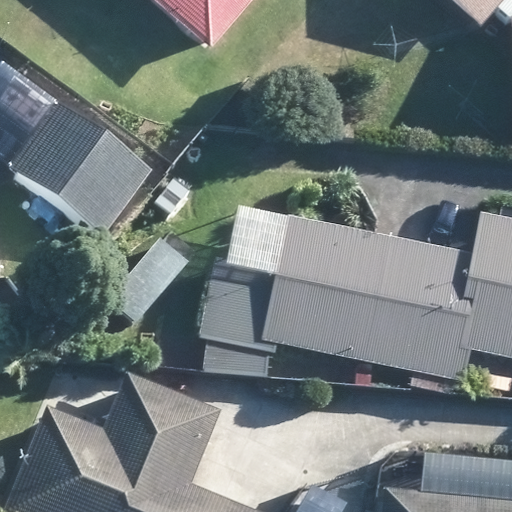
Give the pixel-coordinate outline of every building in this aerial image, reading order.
[(142,0),(206,53),(252,0),(142,0)] [(511,0),(441,0),(470,26),(477,32),(496,10),(508,20),(511,18),(511,0)] [(81,226),(86,229),(100,239),(149,172),(56,105),(7,173),(81,226)] [(511,224),(483,218),(477,217),(468,258),(379,239),(283,221),(271,275),(211,264),(196,340),(206,343),(200,374),(260,380),(265,355),(270,356),(272,348),(411,377),(408,390),(449,398),(452,385),(459,387),(461,373),(465,354),(511,363),(511,224)] [(218,415),(182,401),(124,376),(101,432),(42,409),(0,507),(0,511),(249,511),(188,487),(218,415)] [(511,511),(511,464),(422,457),(418,497),(381,495),(379,511),(511,511)]
